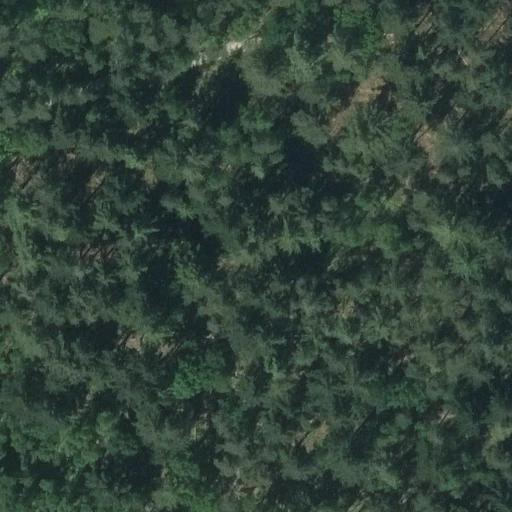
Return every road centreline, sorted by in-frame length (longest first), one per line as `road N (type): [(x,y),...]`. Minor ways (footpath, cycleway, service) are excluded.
road 1 (track): [(141,80),(413,0)]
road 2 (track): [(141,80),(0,125)]
